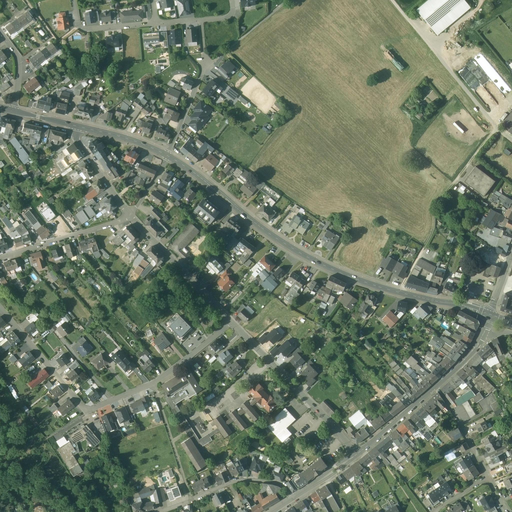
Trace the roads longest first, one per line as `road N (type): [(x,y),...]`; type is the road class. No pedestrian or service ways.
road 1 (tertiary): [(490,314),(340,273),(264,230),(167,155)]
road 2 (residential): [(232,323),(154,382),(85,410),(0,306)]
road 3 (track): [(399,292),(433,228),(434,206),(496,128)]
road 4 (track): [(511,140),(391,0)]
road 5 (residential): [(358,453),(232,323)]
road 6 (residential): [(232,323),(129,215)]
road 7 (residential): [(159,511),(241,479),(282,485),(294,497)]
road 8 (residential): [(0,259),(129,215)]
